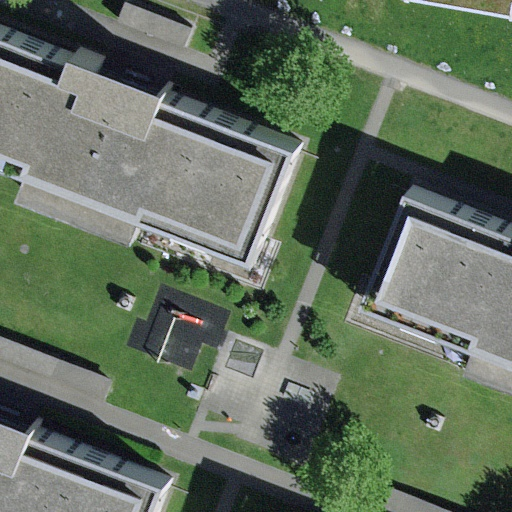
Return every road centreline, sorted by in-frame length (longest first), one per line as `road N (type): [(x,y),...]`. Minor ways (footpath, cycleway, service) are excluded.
road 1 (unknown): [(511,119),(234,10)]
road 2 (unknown): [(24,0),(193,64),(219,52),(234,10)]
